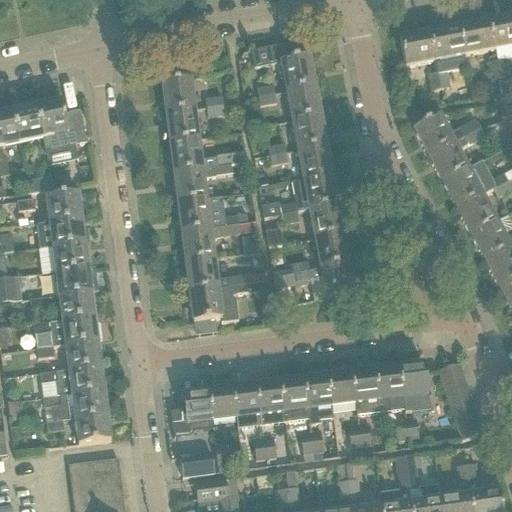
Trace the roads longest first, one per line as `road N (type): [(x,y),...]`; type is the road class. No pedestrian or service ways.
road 1 (residential): [(470,333),(346,4)]
road 2 (residential): [(470,333),(139,372)]
road 3 (residential): [(139,372),(98,50)]
road 4 (residential): [(98,50),(346,4)]
road 5 (residential): [(157,511),(139,372)]
road 6 (residential): [(511,453),(470,333)]
